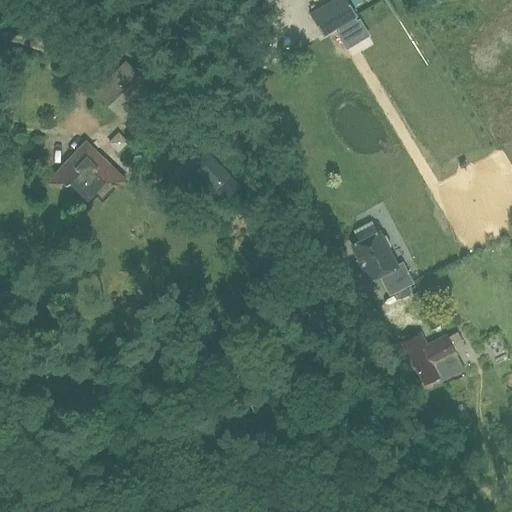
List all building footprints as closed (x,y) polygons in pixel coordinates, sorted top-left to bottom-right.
[(343,0),(335,0),(309,16),(322,38),(355,19),(343,0)] [(124,60),(93,93),(119,117),(150,85),(124,60)] [(182,154),(229,206),(243,191),(200,146),(199,147),(194,142),(182,154)] [(68,183),(86,202),(104,183),(125,182),(85,143),(46,184),(68,183)] [(350,244),(368,280),(379,275),(389,295),(413,283),(402,261),(395,264),(378,230),(350,244)] [(422,311),(440,301),(429,280),(394,299),(414,338),(402,344),(423,385),(439,377),(441,382),(463,370),(446,336),(431,343),(420,320),(422,311)]
